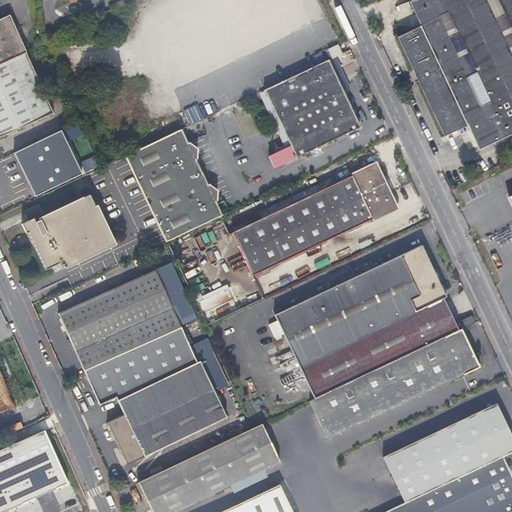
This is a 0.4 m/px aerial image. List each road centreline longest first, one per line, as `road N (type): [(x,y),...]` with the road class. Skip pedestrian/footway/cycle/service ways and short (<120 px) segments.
road 1 (unclassified): [(343,0),(511,355)]
road 2 (unknown): [(447,218),(254,314),(250,329),(278,388)]
road 3 (unknown): [(511,361),(324,451),(319,470),(332,505)]
road 4 (unclassified): [(0,277),(104,511)]
road 5 (unknown): [(191,0),(178,13),(175,41),(204,85),(304,41),(307,16)]
road 6 (unknown): [(0,208),(75,168),(58,139),(21,152)]
